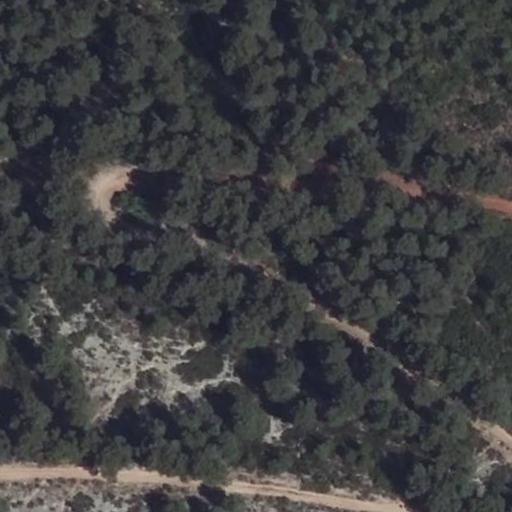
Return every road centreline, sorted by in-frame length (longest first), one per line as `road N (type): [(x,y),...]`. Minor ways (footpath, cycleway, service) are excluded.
road 1 (track): [(511,446),(353,329),(257,273),(131,220),(104,190),(123,174),(511,207)]
road 2 (track): [(0,478),(166,480),(291,491),(398,511)]
